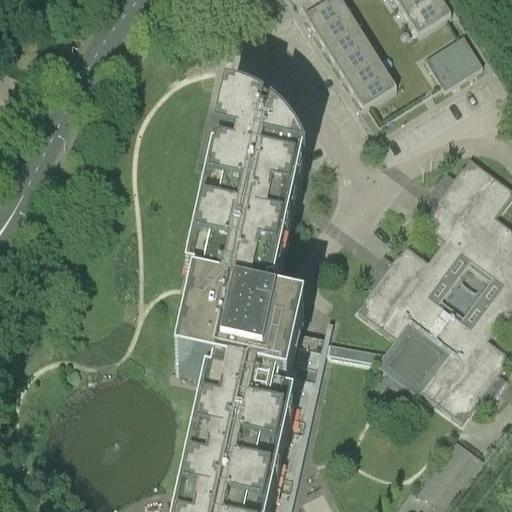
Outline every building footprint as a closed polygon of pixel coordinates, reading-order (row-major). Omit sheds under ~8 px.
[(307,21),(336,3),(334,0),(288,0),(298,14),(301,12),(307,21)] [(389,0),(397,13),(417,0),(389,0)] [(434,0),(417,0),(397,13),(407,28),(440,7),(434,0)] [(313,39),(346,19),(336,3),(307,21),(303,24),(313,39)] [(417,44),(449,23),(440,7),(407,28),(417,44)] [(323,55),(356,34),(346,19),(313,39),(323,55)] [(333,70),(366,50),(356,34),(323,55),(333,70)] [(462,43),(424,67),(443,98),(481,74),(462,43)] [(343,86),(375,65),(366,50),(333,70),(343,86)] [(352,101),(385,81),(375,65),(343,86),(352,101)] [(362,117),(395,96),(385,81),(352,101),(362,117)] [(511,238),(494,225),(511,199),(469,167),(462,176),(460,175),(452,187),(445,182),(434,197),(432,195),(431,197),(433,198),(426,208),(433,213),(426,222),(427,223),(420,232),(442,248),(427,270),(404,253),(397,262),(396,262),(390,271),(383,266),(376,275),(374,274),(373,275),(375,277),(364,291),(371,296),(362,308),(363,309),(356,318),(399,350),(388,364),(384,361),(327,351),(331,332),(326,331),(323,346),(299,340),(302,326),(299,325),(299,324),(264,317),(266,307),(269,308),(269,307),(272,308),(283,261),(285,261),(287,249),(285,249),(296,202),(298,203),(300,191),(298,190),(301,179),(304,179),(302,175),(300,170),(298,166),(300,163),(286,148),(286,149),(281,143),(276,139),(271,134),(273,125),(261,122),(260,127),(251,122),(242,119),(233,116),(223,113),(218,138),(210,136),(206,155),(214,157),(213,159),(234,163),(232,175),(211,170),(203,206),(201,206),(198,217),(200,218),(190,265),(188,264),(185,276),(187,276),(184,289),(188,290),(201,293),(199,302),(195,301),(195,302),(191,301),(174,379),(177,380),(212,388),(208,397),(204,396),(193,444),(191,443),(189,455),(191,455),(180,502),(178,502),(176,511),(291,511),(316,401),(324,362),(383,372),(460,429),(467,420),(468,421),(477,409),(483,414),(494,399),(496,401),(497,399),(496,398),(502,388),(496,383),(502,374),(501,373),(508,364),(486,348),(502,326),(511,334),(511,238)] [(416,500),(432,511),(457,511),(487,471),(454,447),(416,500)]
